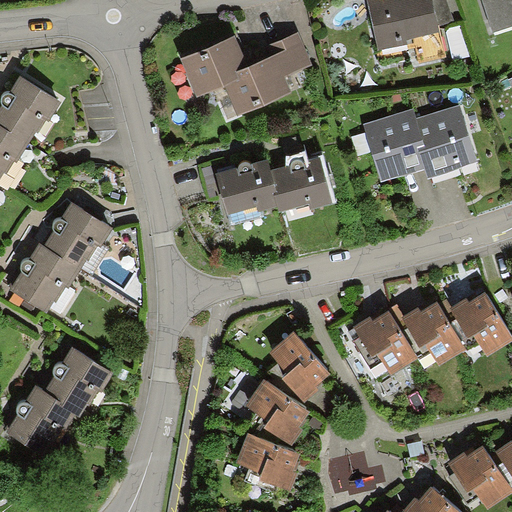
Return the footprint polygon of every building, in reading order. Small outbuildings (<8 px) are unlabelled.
[(426,0),(375,0),(365,2),(377,58),(436,46),(426,0)] [(511,0),(487,0),(495,21),(511,14),(511,0)] [(301,27),(272,39),(276,49),(249,60),(237,30),(183,52),(199,90),(226,79),(238,109),(293,86),(288,73),(315,62),(301,27)] [(0,188),(59,108),(19,78),(7,94),(3,94),(0,96),(0,188)] [(458,121),(413,132),(410,119),(365,130),(378,180),(421,169),(424,182),(471,170),(458,121)] [(291,156),(292,158),(277,162),(267,164),(265,155),(250,158),(247,155),(241,155),(236,158),(236,162),(226,164),(220,166),(231,204),(258,196),(260,203),(280,197),(281,202),(311,194),(313,200),(333,195),(320,150),(303,154),(303,152),(296,151),(291,156)] [(22,274),(18,279),(18,285),(19,286),(9,302),(47,326),(109,234),(71,209),(61,223),(56,223),(52,227),(52,233),(54,235),(27,275),(22,274)] [(482,305),(448,319),(449,320),(438,325),(432,311),(398,325),(400,327),(394,330),(388,315),(354,329),(377,382),(410,368),(406,359),(412,356),(421,378),(454,364),(451,356),(462,351),(471,371),(504,357),(482,305)] [(295,339),(268,363),(306,406),(333,382),(295,339)] [(20,419),(15,424),(15,430),(17,432),(7,447),(44,472),(106,379),(69,354),(59,368),(54,368),(49,372),(49,378),(51,380),(25,420),(20,419)] [(262,388),(241,418),(288,451),(309,421),(262,388)] [(247,440),(231,473),(283,498),(299,465),(247,440)] [(511,446),(498,454),(511,477),(511,446)] [(480,451),(449,469),(474,511),(489,511),(509,500),(480,451)] [(449,511),(424,489),(403,511),(449,511)]
